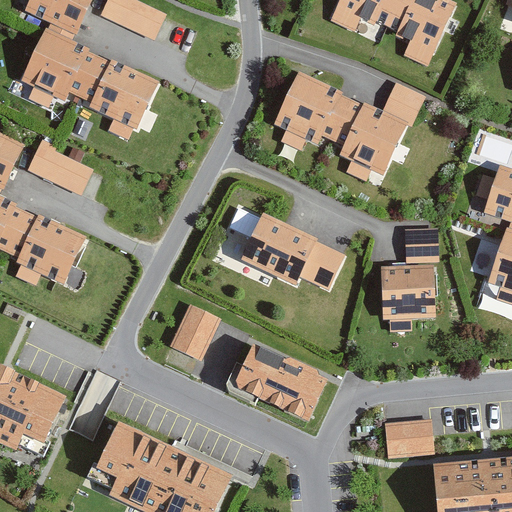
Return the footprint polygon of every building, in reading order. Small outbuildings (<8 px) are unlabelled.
[(33,0),(26,14),(50,25),(21,86),(68,108),(72,100),(138,131),(159,85),(73,44),(93,0),(33,0)] [(108,0),(100,17),(154,43),(167,16),(132,0),(108,0)] [(465,5),(453,0),(346,0),(335,25),(355,34),(362,19),(413,42),(406,59),(434,72),(465,5)] [(412,127),(306,77),(280,132),(327,154),(331,146),(391,173),(412,127)] [(25,149),(0,137),(0,251),(18,260),(17,265),(65,288),(88,240),(1,200),(25,149)] [(57,149),(42,142),(27,173),(81,199),(94,172),(55,154),(57,149)] [(511,172),(500,168),(481,223),(506,232),(488,286),(511,293),(511,172)] [(248,234),(255,215),(238,208),(231,228),(248,234)] [(346,256),(263,218),(242,265),(296,290),(301,280),(329,293),(346,256)] [(433,268),(379,271),(382,324),(435,321),(433,268)] [(221,321),(190,307),(170,349),(202,363),(221,321)] [(284,365),(253,350),(234,393),(308,426),(328,385),(318,381),(317,375),(289,363),(284,365)] [(43,451),(67,401),(0,369),(0,447),(16,455),(23,441),(43,451)] [(431,422),(385,426),(388,459),(434,455),(431,422)] [(217,511),(233,480),(119,426),(96,474),(117,484),(110,499),(137,511),(217,511)] [(511,511),(511,462),(434,469),(437,511),(511,511)]
